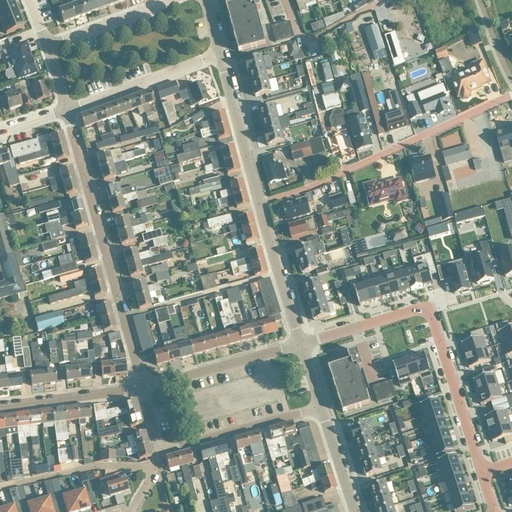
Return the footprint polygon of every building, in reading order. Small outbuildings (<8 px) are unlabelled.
[(0,13),(15,7),(11,0),(2,0),(0,1),(0,13)] [(86,15),(97,11),(92,0),(80,0),(81,3),(86,15)] [(92,0),(97,11),(108,7),(105,0),(92,0)] [(252,11),(261,9),(258,0),(247,0),(248,1),(227,7),(227,8),(231,7),(233,13),(229,14),(231,23),(235,22),(237,28),(233,29),(235,38),(239,37),(241,42),(237,44),(239,52),(266,45),(264,38),(260,39),(252,11)] [(304,5),(316,1),(315,0),(295,0),(300,12),(306,10),(304,5)] [(390,0),(395,9),(412,0),(390,0)] [(81,3),(70,7),(74,19),(86,15),(81,3)] [(0,13),(0,19),(2,24),(19,17),(15,7),(0,13)] [(70,7),(68,7),(58,11),(63,24),(74,19),(70,7)] [(344,12),(335,15),(338,22),(343,19),(345,17),(344,12)] [(19,17),(2,24),(6,34),(23,28),(19,17)] [(272,27),(276,43),(294,38),(290,22),(272,27)] [(377,26),(365,30),(372,53),(384,49),(377,26)] [(474,31),(480,45),(490,41),(484,27),(474,31)] [(346,29),(339,31),(341,38),(348,36),(346,29)] [(395,33),(385,37),(394,65),(405,62),(395,33)] [(441,48),(445,57),(456,52),(452,43),(441,48)] [(7,51),(3,52),(5,58),(8,59),(9,64),(7,64),(9,69),(11,71),(13,72),(15,71),(18,79),(18,80),(26,77),(36,73),(35,69),(36,67),(35,65),(34,64),(33,63),(31,59),(27,60),(24,54),(26,53),(23,44),(13,48),(7,50),(7,51)] [(246,62),(247,67),(246,67),(247,73),(248,72),(248,73),(249,73),(249,74),(265,69),(272,67),(269,56),(262,58),(262,57),(246,62)] [(448,59),(438,63),(443,74),(452,70),(448,59)] [(461,97),(463,100),(467,100),(470,97),(470,93),(470,91),(490,83),(485,71),(486,70),(483,61),(473,65),(475,71),(455,79),(453,82),(459,96),(460,96),(461,97)] [(252,85),(268,81),(265,69),(249,74),(251,79),(249,79),(251,84),(252,84),(252,85)] [(385,134),(372,88),(373,88),(369,72),(362,74),(366,90),(379,136),(385,134)] [(360,74),(350,77),(353,85),(351,85),(354,94),(358,108),(359,113),(362,113),(369,111),(361,82),(362,82),(360,74)] [(347,78),(337,81),(340,91),(350,88),(347,78)] [(253,86),(251,86),(253,92),(254,91),(256,97),(271,93),(279,91),(276,79),(268,81),(252,85),(253,86)] [(13,85),(13,86),(15,91),(20,90),(22,98),(23,98),(25,105),(48,98),(44,83),(32,87),(32,88),(30,88),(27,80),(13,85)] [(156,89),(159,98),(160,100),(179,93),(175,82),(156,89)] [(332,82),(323,85),(326,95),(335,93),(332,82)] [(192,106),(206,101),(200,85),(186,90),(192,106)] [(13,86),(0,89),(0,101),(1,106),(7,104),(9,110),(21,106),(17,93),(16,93),(15,91),(13,86)] [(144,113),(145,113),(147,118),(153,116),(148,105),(154,103),(150,91),(138,95),(144,113)] [(394,112),(384,115),(389,133),(408,127),(402,109),(401,109),(395,91),(388,93),(394,112)] [(324,104),(325,109),(326,111),(341,107),(337,93),(322,97),(324,104)] [(426,114),(435,110),(437,116),(441,114),(450,111),(448,107),(449,106),(449,104),(448,105),(443,93),(421,101),(426,114)] [(144,113),(138,95),(126,100),(131,111),(137,109),(139,115),(144,113)] [(126,100),(114,104),(119,116),(131,111),(126,100)] [(415,101),(410,104),(408,100),(405,101),(407,107),(412,120),(423,116),(418,103),(416,104),(415,101)] [(166,117),(166,118),(168,123),(177,120),(170,101),(162,104),(166,117)] [(107,120),(119,116),(114,104),(103,108),(107,120)] [(262,122),(262,123),(278,118),(275,106),(259,111),(261,116),(259,117),(261,122),(262,122)] [(103,108),(92,112),(96,124),(98,129),(104,127),(102,122),(107,120),(103,108)] [(208,108),(191,118),(194,123),(211,114),(208,108)] [(328,127),(323,128),(328,146),(333,145),(339,161),(344,160),(345,160),(345,159),(352,157),(344,131),(349,131),(344,111),(343,109),(341,108),(339,108),(336,108),(333,111),(332,114),(329,119),(326,121),(328,127)] [(96,124),(92,112),(80,117),(84,129),(96,124)] [(201,124),(203,130),(203,131),(227,125),(223,112),(211,115),(213,121),(207,123),(207,122),(201,124)] [(363,116),(349,121),(355,141),(358,151),(372,147),(369,137),(363,116)] [(152,135),(163,131),(169,129),(166,119),(166,118),(166,117),(158,120),(160,126),(150,129),(152,135)] [(119,120),(121,128),(129,126),(127,118),(119,120)] [(264,129),(265,134),(281,130),(278,118),(262,123),(263,123),(261,124),(263,129),(264,129)] [(140,138),(152,135),(150,129),(147,130),(145,124),(137,127),(137,128),(140,138)] [(230,137),(227,125),(203,131),(203,130),(200,131),(202,138),(216,134),(218,140),(230,137)] [(507,132),(496,135),(504,164),(511,161),(511,127),(506,129),(507,132)] [(133,134),(126,136),(128,141),(140,138),(137,128),(132,130),(133,134)] [(284,142),(281,130),(265,134),(266,135),(265,135),(265,136),(264,136),(265,141),(267,141),(268,146),(269,146),(284,142)] [(18,160),(65,146),(62,133),(50,137),(51,143),(39,146),(37,140),(10,148),(10,149),(14,159),(17,158),(18,160)] [(101,136),(102,142),(104,148),(116,144),(113,133),(101,136)] [(322,140),(291,147),(294,161),(312,157),(318,178),(331,172),(326,154),(322,140)] [(104,148),(102,142),(86,146),(87,152),(104,148)] [(181,147),(184,154),(199,150),(197,142),(181,147)] [(207,154),(215,152),(213,145),(205,146),(207,154)] [(69,158),(65,146),(18,160),(19,165),(55,155),(57,161),(69,158)] [(220,150),(221,151),(209,154),(212,165),(236,159),(233,146),(220,150)] [(446,166),(441,168),(444,177),(446,183),(452,181),(447,166),(472,159),(468,146),(443,153),(446,166)] [(10,149),(5,151),(0,152),(0,166),(3,166),(10,187),(20,184),(15,169),(16,168),(13,159),(14,159),(10,149)] [(100,169),(112,165),(118,163),(124,162),(134,159),(145,156),(144,150),(135,152),(121,155),(120,150),(97,156),(100,169)] [(201,157),(199,150),(184,154),(166,159),(168,163),(177,160),(178,164),(201,157)] [(162,153),(153,155),(155,163),(164,161),(162,153)] [(272,154),(263,157),(270,184),(287,179),(282,164),(274,166),(273,160),(274,160),(272,154)] [(482,168),(495,165),(492,154),(479,157),(482,168)] [(428,181),(427,175),(434,173),(430,157),(416,160),(416,159),(410,161),(416,184),(428,181)] [(212,165),(214,171),(225,167),(227,174),(239,171),(236,159),(212,165)] [(475,171),(481,169),(479,160),(473,161),(475,171)] [(124,162),(118,163),(112,165),(100,169),(103,181),(116,177),(115,175),(126,172),(124,162)] [(176,165),(169,167),(172,176),(177,175),(179,174),(176,165)] [(34,181),(49,178),(47,167),(32,170),(34,181)] [(59,171),(62,184),(75,180),(71,168),(59,171)] [(158,179),(160,186),(172,183),(171,177),(168,168),(163,169),(165,177),(158,179)] [(217,175),(202,179),(204,185),(219,181),(217,175)] [(365,186),(367,195),(371,207),(394,201),(395,205),(407,201),(401,178),(391,181),(392,182),(384,184),(384,186),(377,188),(375,183),(365,186)] [(78,192),(75,180),(62,184),(66,195),(78,192)] [(231,190),(219,193),(221,199),(227,198),(233,196),(245,193),(242,181),(232,183),(229,184),(231,190)] [(219,182),(196,188),(198,194),(221,189),(219,182)] [(50,186),(45,188),(46,194),(59,191),(57,185),(56,185),(50,186)] [(117,185),(115,186),(106,188),(109,200),(135,193),(136,193),(135,187),(119,191),(117,185)] [(357,202),(363,200),(360,189),(354,190),(357,202)] [(356,204),(353,192),(347,194),(350,205),(356,204)] [(124,210),(122,203),(137,199),(135,193),(109,200),(112,213),(124,210)] [(245,193),(233,196),(234,202),(236,209),(239,208),(248,205),(245,193)] [(331,198),(334,209),(346,206),(342,195),(331,198)] [(443,221),(454,218),(448,195),(437,198),(443,221)] [(46,197),(26,202),(28,209),(48,203),(46,197)] [(158,205),(155,197),(136,202),(138,210),(158,205)] [(287,220),(296,217),(316,212),(314,201),(307,203),(306,199),(283,206),(287,220)] [(511,205),(510,199),(502,202),(504,209),(511,239),(511,205)] [(176,201),(170,202),(171,207),(175,209),(173,213),(174,216),(181,214),(179,208),(178,208),(176,201)] [(84,214),(81,202),(71,204),(68,205),(70,211),(58,214),(60,221),(84,214)] [(59,203),(45,206),(47,212),(60,209),(59,203)] [(485,217),(483,208),(454,216),(456,225),(485,217)] [(325,218),(317,220),(320,229),(327,227),(327,224),(345,219),(348,228),(355,226),(350,210),(325,217),(325,218)] [(51,241),(64,237),(61,227),(73,223),(75,230),(87,226),(84,214),(60,221),(44,225),(47,234),(49,233),(51,241)] [(0,298),(17,294),(24,292),(25,292),(23,285),(19,272),(15,258),(14,253),(4,216),(3,216),(3,215),(0,215),(0,272),(2,274),(4,281),(0,281),(0,298)] [(202,224),(203,229),(231,221),(229,215),(207,221),(207,223),(202,224)] [(240,224),(222,229),(223,235),(230,233),(230,234),(236,232),(242,231),(254,228),(251,215),(241,217),(238,218),(240,224)] [(151,216),(140,219),(142,225),(152,222),(151,216)] [(118,233),(130,229),(126,217),(114,221),(118,233)] [(317,231),(314,220),(289,227),(292,238),(317,231)] [(151,223),(148,224),(141,226),(135,228),(130,229),(118,233),(121,245),(133,242),(131,235),(145,231),(146,234),(141,235),(144,243),(152,241),(168,236),(176,234),(175,230),(164,233),(163,229),(160,230),(160,229),(154,231),(151,223)] [(378,225),(377,227),(377,230),(380,232),(383,231),(385,228),(384,225),(381,224),(378,225)] [(419,224),(414,230),(420,235),(425,229),(419,224)] [(447,224),(427,229),(429,238),(429,239),(449,233),(447,224)] [(400,239),(413,235),(411,227),(398,231),(400,239)] [(254,228),(242,231),(243,236),(245,243),(248,242),(258,239),(254,228)] [(349,229),(340,231),(341,238),(351,235),(349,229)] [(72,254),(94,249),(90,236),(69,242),(73,254),(72,254)] [(154,248),(170,243),(168,236),(152,241),(154,248)] [(315,245),(321,244),(321,243),(319,237),(307,241),(309,246),(295,251),(296,256),(295,256),(297,262),(298,261),(298,262),(299,263),(315,258),(318,256),(315,245)] [(56,241),(41,245),(43,253),(58,249),(56,241)] [(471,267),(474,276),(475,276),(477,285),(483,283),(484,284),(490,283),(489,281),(494,280),(492,273),(493,273),(490,262),(497,261),(492,241),(480,244),(483,252),(470,256),(473,267),(471,267)] [(251,244),(239,248),(241,254),(254,249),(251,244)] [(35,246),(25,248),(27,254),(36,252),(35,246)] [(511,248),(499,253),(505,277),(511,275),(511,248)] [(97,260),(94,249),(72,254),(73,260),(74,260),(75,264),(76,264),(84,262),(85,264),(97,260)] [(231,269),(232,270),(264,262),(260,249),(248,252),(249,258),(236,262),(237,268),(231,269)] [(135,250),(123,253),(127,265),(151,258),(149,252),(137,255),(135,250)] [(204,269),(203,266),(234,258),(232,251),(208,258),(206,259),(206,260),(201,261),(202,262),(195,264),(197,271),(204,269)] [(148,265),(148,266),(173,259),(171,252),(151,258),(127,265),(130,277),(142,274),(140,267),(148,265)] [(63,254),(51,258),(53,263),(65,260),(63,254)] [(426,262),(415,265),(416,269),(422,288),(422,287),(432,284),(432,285),(433,284),(430,276),(436,274),(430,254),(424,256),(426,262)] [(315,258),(299,263),(298,264),(300,269),(301,269),(303,274),(316,270),(318,276),(330,272),(328,266),(318,269),(315,258)] [(252,271),(254,277),(267,274),(264,262),(232,270),(233,276),(252,271)] [(76,264),(75,264),(51,271),(53,278),(59,276),(78,271),(76,264)] [(152,274),(155,274),(168,271),(166,264),(151,268),(152,274)] [(188,273),(197,271),(195,264),(186,266),(188,273)] [(451,264),(437,268),(441,282),(450,279),(455,294),(462,293),(469,291),(469,290),(470,290),(463,267),(453,270),(451,264)] [(415,265),(405,268),(406,273),(412,291),(422,288),(416,269),(415,265)] [(59,276),(60,283),(83,276),(81,270),(78,271),(59,276)] [(75,290),(103,282),(100,270),(87,273),(89,280),(74,284),(75,290)] [(155,274),(157,283),(170,279),(168,271),(155,274)] [(394,271),(384,274),(385,279),(391,297),(401,294),(396,276),(394,271)] [(215,273),(200,278),(203,292),(216,288),(215,282),(218,281),(215,273)] [(406,273),(396,276),(401,294),(411,291),(412,291),(406,273)] [(384,274),(374,277),(375,282),(381,300),(391,297),(385,279),(384,274)] [(51,277),(31,283),(32,287),(52,282),(51,277)] [(259,283),(257,283),(259,288),(259,290),(270,286),(268,279),(259,283)] [(306,297),(307,297),(308,298),(323,293),(319,281),(304,286),(306,292),(305,292),(306,297)] [(106,295),(103,282),(75,290),(48,298),(50,304),(56,303),(56,304),(84,296),(84,294),(93,292),(94,298),(106,295)] [(132,285),(136,297),(160,290),(158,284),(146,287),(144,282),(132,285)] [(375,282),(365,285),(370,303),(381,300),(375,282)] [(365,285),(354,288),(360,307),(360,306),(370,303),(365,285)] [(259,290),(262,297),(273,293),(270,286),(259,290)] [(239,295),(239,292),(238,288),(229,290),(230,297),(227,297),(229,304),(241,301),(239,295)] [(162,296),(160,290),(136,297),(139,310),(151,306),(149,300),(155,298),(162,296)] [(220,293),(214,294),(215,299),(216,303),(220,303),(224,318),(220,318),(225,333),(228,346),(240,342),(233,317),(233,315),(232,316),(231,316),(227,300),(223,302),(220,293)] [(264,304),(275,300),(273,293),(262,297),(264,304)] [(309,304),(311,309),(327,304),(323,293),(308,298),(307,299),(308,304),(309,304)] [(264,304),(265,308),(266,311),(277,307),(275,300),(264,304)] [(100,319),(90,322),(90,323),(112,317),(109,304),(97,308),(100,319)] [(327,304),(311,309),(311,310),(311,311),(310,311),(312,316),(313,316),(314,320),(315,320),(330,315),(327,304)] [(277,307),(266,311),(268,318),(279,314),(277,307)] [(167,308),(154,312),(156,319),(169,316),(168,312),(167,308)] [(259,316),(258,317),(260,324),(264,336),(276,332),(274,323),(281,321),(279,314),(268,318),(266,311),(265,308),(257,311),(259,316)] [(252,320),(258,318),(258,317),(256,311),(250,313),(252,320)] [(187,312),(179,312),(180,320),(187,320),(187,312)] [(60,313),(35,320),(38,332),(63,325),(60,313)] [(141,315),(132,318),(135,326),(145,324),(143,315),(142,315),(141,315)] [(234,317),(233,317),(240,342),(252,339),(249,328),(243,329),(240,315),(234,317)] [(116,329),(112,317),(90,323),(92,329),(102,326),(104,332),(116,329)] [(502,324),(496,326),(498,332),(500,332),(504,343),(511,340),(511,327),(510,329),(507,322),(502,324)] [(145,324),(135,326),(137,335),(148,332),(145,324)] [(264,336),(260,324),(249,328),(252,339),(264,336)] [(182,335),(194,332),(192,327),(181,329),(182,335)] [(472,340),(461,344),(462,344),(466,356),(486,349),(482,337),(485,336),(483,330),(470,334),(472,340)] [(91,332),(77,334),(77,341),(92,340),(91,332)] [(148,332),(137,335),(139,344),(150,341),(148,332)] [(119,333),(109,335),(108,336),(110,343),(121,340),(119,333)] [(216,349),(228,346),(225,333),(213,337),(216,349)] [(48,335),(41,336),(41,340),(42,345),(48,345),(49,345),(48,335)] [(176,343),(177,347),(180,359),(192,356),(189,343),(187,335),(175,339),(176,343)] [(213,337),(201,340),(204,352),(216,349),(213,337)] [(20,338),(12,339),(14,352),(15,357),(22,356),(21,349),(20,338)] [(37,373),(30,373),(30,376),(31,386),(44,385),(40,357),(39,346),(42,345),(41,340),(37,341),(37,343),(31,344),(33,361),(36,361),(37,373)] [(189,343),(192,356),(204,352),(201,340),(189,343)] [(150,341),(139,344),(142,353),(152,350),(153,350),(151,342),(150,341)] [(71,367),(65,368),(66,382),(79,380),(77,361),(75,350),(74,342),(57,344),(59,364),(71,362),(71,367)] [(164,346),(165,350),(169,362),(180,359),(177,347),(176,343),(164,346)] [(49,345),(48,345),(51,365),(59,364),(57,344),(49,345)] [(99,344),(92,345),(93,351),(94,359),(100,358),(101,358),(101,357),(99,344)] [(28,348),(21,349),(22,356),(23,356),(24,368),(31,368),(28,348)] [(466,357),(465,357),(466,357),(467,361),(467,362),(469,368),(469,369),(490,362),(486,349),(466,356),(466,357)] [(156,366),(169,362),(165,350),(153,353),(156,366)] [(87,352),(88,360),(77,361),(79,380),(92,379),(90,367),(95,367),(94,359),(93,351),(87,352)] [(119,355),(119,351),(111,352),(112,356),(113,365),(114,376),(127,374),(125,362),(126,362),(125,355),(119,355)] [(329,369),(343,413),(370,404),(359,369),(362,368),(357,352),(348,355),(350,362),(329,369)] [(425,354),(414,358),(416,366),(420,376),(420,378),(421,380),(432,377),(431,373),(425,354)] [(45,357),(40,357),(44,385),(56,383),(55,373),(55,371),(49,371),(48,361),(47,358),(45,357)] [(414,358),(404,361),(410,380),(410,381),(420,378),(420,376),(416,366),(414,358)] [(404,361),(393,365),(399,383),(400,387),(411,384),(410,381),(410,380),(404,361)] [(12,365),(6,366),(9,389),(21,387),(19,369),(12,370),(12,365)] [(101,366),(100,366),(100,367),(101,377),(114,376),(113,365),(101,366)] [(0,390),(9,389),(6,366),(0,366),(0,372),(1,377),(0,377),(0,390)] [(484,377),(473,381),(474,381),(477,393),(498,386),(494,374),(496,373),(494,367),(482,371),(484,377)] [(395,397),(391,381),(373,387),(378,402),(395,397)] [(498,386),(477,393),(481,405),(491,402),(502,399),(498,386)] [(105,411),(104,404),(93,406),(95,422),(95,423),(99,422),(108,420),(114,419),(139,413),(135,400),(123,403),(125,410),(119,411),(118,408),(105,411)] [(439,401),(421,406),(424,417),(442,411),(439,401)] [(86,425),(85,419),(91,418),(90,406),(77,408),(79,420),(79,426),(86,425)] [(77,408),(65,409),(66,422),(79,420),(77,408)] [(66,422),(65,409),(53,411),(54,423),(56,441),(69,440),(66,422)] [(53,411),(40,412),(42,425),(54,423),(53,411)] [(442,411),(424,417),(428,427),(445,421),(442,411)] [(495,414),(485,417),(485,418),(487,424),(487,425),(488,428),(489,429),(489,430),(510,423),(506,411),(495,414)] [(40,412),(28,414),(31,437),(37,436),(36,426),(37,425),(42,425),(40,412)] [(100,430),(99,422),(95,423),(99,439),(122,433),(120,428),(130,425),(130,428),(142,425),(139,413),(114,419),(116,426),(100,430)] [(28,414),(15,415),(18,434),(24,433),(25,438),(31,437),(28,414)] [(12,435),(18,434),(15,415),(3,417),(6,435),(12,435)] [(445,421),(428,427),(431,437),(449,431),(445,421)] [(288,456),(287,452),(293,450),(290,440),(296,438),(292,423),(279,426),(288,456)] [(309,427),(308,423),(297,427),(300,435),(310,431),(309,427)] [(511,429),(510,423),(489,430),(493,441),(492,442),(493,442),(503,439),(504,439),(506,445),(511,442),(511,429)] [(353,442),(355,441),(371,436),(367,424),(351,429),(353,435),(351,436),(353,442)] [(268,433),(263,434),(268,450),(271,461),(282,458),(283,462),(284,463),(289,462),(288,456),(279,426),(267,430),(268,433)] [(303,443),(313,440),(310,431),(300,435),(303,443)] [(449,431),(431,437),(434,447),(452,442),(449,431)] [(132,436),(135,447),(135,448),(148,445),(144,432),(132,436)] [(258,432),(245,436),(249,448),(253,463),(254,465),(260,463),(255,446),(261,445),(258,432)] [(248,484),(243,466),(253,463),(249,448),(245,436),(233,439),(237,452),(238,454),(233,456),(235,462),(238,474),(241,486),(248,484)] [(371,436),(355,441),(356,447),(355,447),(357,453),(358,453),(375,448),(371,436)] [(305,451),(315,448),(313,440),(303,443),(305,451)] [(224,442),(211,446),(217,467),(218,467),(222,483),(228,481),(225,469),(223,464),(229,462),(227,454),(224,442)] [(452,442),(434,447),(437,458),(455,452),(452,442)] [(26,444),(19,445),(21,461),(28,460),(26,444)] [(148,445),(135,448),(130,450),(126,451),(127,456),(137,454),(138,460),(151,457),(148,445)] [(81,461),(79,449),(79,448),(75,448),(75,446),(70,446),(71,449),(69,449),(71,462),(81,461)] [(219,500),(220,505),(211,508),(212,511),(230,511),(228,504),(226,496),(222,483),(218,467),(217,467),(211,446),(199,449),(203,461),(208,460),(211,469),(212,474),(211,474),(218,500),(219,500)] [(359,454),(357,455),(359,460),(360,459),(362,465),(377,460),(378,460),(385,458),(381,446),(375,448),(358,453),(359,454)] [(315,448),(305,451),(308,459),(318,456),(315,448)] [(59,464),(71,462),(69,449),(58,450),(59,464)] [(100,451),(100,461),(116,462),(116,451),(100,451)] [(310,466),(308,459),(305,451),(297,454),(303,469),(310,466)] [(189,452),(177,455),(180,467),(181,467),(182,473),(183,477),(186,487),(192,485),(187,465),(193,464),(189,452)] [(165,458),(166,461),(168,470),(180,467),(177,455),(165,458)] [(321,464),(318,456),(308,459),(310,466),(311,467),(321,464)] [(457,457),(439,462),(442,473),(460,467),(457,457)] [(377,460),(362,465),(362,466),(361,466),(363,472),(364,471),(366,477),(382,472),(378,460),(377,460)] [(35,467),(35,471),(36,475),(48,473),(47,466),(47,464),(35,467)] [(22,465),(10,467),(12,479),(23,477),(22,465)] [(308,478),(310,484),(332,478),(328,466),(316,469),(316,470),(311,472),(312,477),(308,478)] [(460,467),(442,473),(445,483),(463,477),(460,467)] [(284,468),(274,471),(276,478),(284,475),(286,475),(292,473),(290,468),(284,469),(284,468)] [(94,473),(88,475),(90,481),(96,479),(94,473)] [(276,478),(280,493),(291,490),(286,475),(284,475),(276,478)] [(112,477),(99,481),(101,488),(99,488),(103,500),(109,498),(115,496),(118,506),(124,504),(122,494),(128,492),(125,480),(114,484),(112,477)] [(463,477),(445,483),(448,493),(466,487),(463,477)] [(336,490),(332,478),(310,484),(312,491),(322,488),(324,494),(336,490)] [(48,498),(38,501),(41,511),(53,511),(51,503),(57,501),(53,488),(51,482),(50,481),(44,483),(48,498)] [(83,490),(73,494),(78,511),(80,511),(90,509),(89,506),(86,495),(91,493),(88,481),(81,484),(83,490)] [(169,483),(168,484),(173,504),(174,508),(175,510),(181,509),(178,498),(179,498),(175,482),(169,483)] [(373,499),(390,494),(386,482),(370,487),(372,493),(370,494),(372,500),(373,499)] [(466,487),(448,493),(451,503),(469,498),(466,487)] [(291,490),(280,493),(285,510),(298,506),(293,491),(291,491),(291,490)] [(24,493),(17,496),(18,500),(21,509),(21,511),(22,511),(28,510),(28,511),(41,511),(38,501),(27,505),(24,493)] [(91,493),(86,495),(89,506),(95,505),(91,493)] [(78,511),(73,494),(62,497),(66,511),(78,511)] [(393,506),(390,494),(373,499),(375,505),(374,505),(376,511),(377,511),(393,506)] [(232,495),(226,496),(228,504),(234,502),(232,495)] [(469,498),(451,503),(454,511),(459,511),(473,508),(469,498)] [(235,501),(237,508),(243,506),(241,499),(235,501)] [(313,502),(301,506),(303,511),(326,511),(325,508),(322,499),(313,502)] [(14,506),(3,509),(3,511),(15,511),(15,510),(21,509),(18,500),(13,501),(14,506)]
